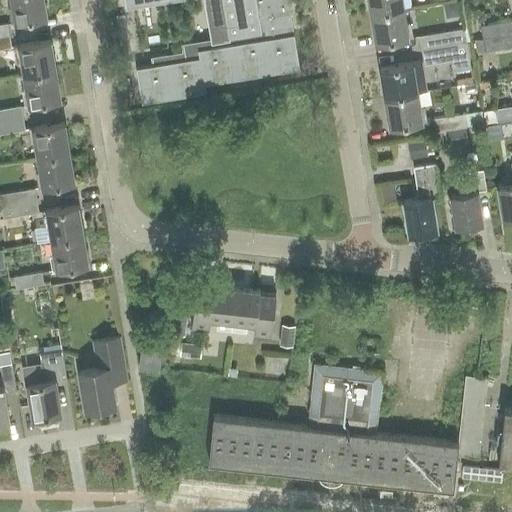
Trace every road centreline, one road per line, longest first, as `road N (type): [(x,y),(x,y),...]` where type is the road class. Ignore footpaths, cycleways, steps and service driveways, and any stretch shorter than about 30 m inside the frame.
road 1 (residential): [(367,257),(151,234),(124,222),(87,0)]
road 2 (residential): [(367,257),(324,0)]
road 3 (residential): [(511,275),(367,257)]
